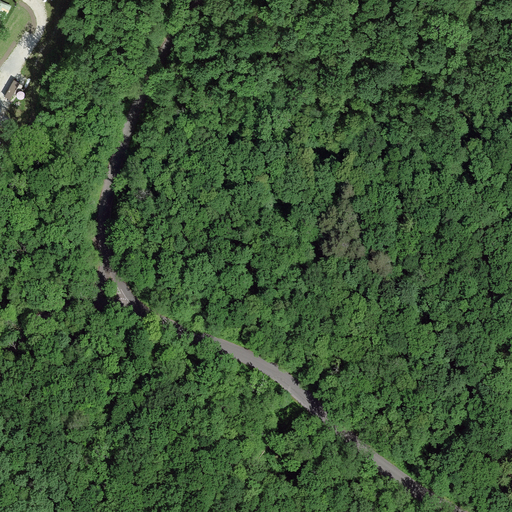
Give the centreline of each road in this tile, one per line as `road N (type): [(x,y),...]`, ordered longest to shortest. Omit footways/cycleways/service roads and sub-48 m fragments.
road 1 (tertiary): [(136,313),(275,372),(380,465),(455,511)]
road 2 (unclassified): [(106,264),(105,211),(119,151),(162,55),(199,0)]
